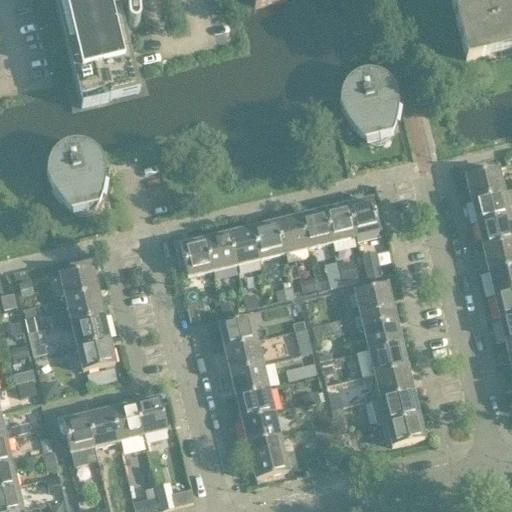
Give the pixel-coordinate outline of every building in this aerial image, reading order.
[(53,0),(78,104),(106,97),(108,104),(139,97),(119,14),(126,12),(127,25),(127,27),(128,28),(129,29),(131,30),(134,30),(136,30),(137,29),(138,28),(138,26),(139,26),(139,24),(136,0),(124,0),(125,2),(116,5),(115,0),(53,0)] [(251,0),(254,10),(285,3),(284,0),(251,0)] [(511,0),(449,0),(465,63),(488,57),(486,49),(510,43),(511,52),(511,51),(511,0)] [(358,140),(361,143),(363,145),(391,138),(391,136),(393,132),(394,128),(395,124),(396,119),(397,115),(397,111),(397,106),(397,102),(396,98),(382,101),(379,91),(385,81),(382,79),(378,77),(374,76),(372,76),(371,76),(367,75),(363,76),(360,77),(356,78),(353,79),(351,81),(348,83),(347,85),(344,88),(343,90),(342,92),(341,94),(340,97),(340,99),(339,102),(339,103),(340,107),(340,110),(341,114),(342,117),(343,120),(345,123),(347,126),(349,129),(352,132),(356,137),(358,140)] [(64,209),(68,214),(70,215),(98,208),(99,207),(100,203),(101,198),(102,194),(103,190),(104,185),(104,181),(104,177),(104,172),(103,168),(89,172),(86,161),(92,152),(89,150),(87,149),(83,147),(79,146),(76,146),(73,146),(70,146),(67,147),(64,148),(61,150),(59,151),(56,153),(53,156),(51,159),(50,161),(48,164),(47,167),(47,168),(46,170),(46,173),(46,176),(47,180),(48,184),(49,187),(51,192),(53,195),(54,197),(57,201),(60,205),(62,208),(64,209)] [(502,196),(497,172),(465,179),(470,203),(502,196)] [(511,218),(511,193),(502,196),(470,203),(476,227),(508,219),(511,218)] [(371,203),(347,209),(355,241),(379,235),(371,203)] [(347,209),(323,215),(331,247),(355,241),(347,209)] [(323,215),(300,220),(307,252),(331,247),(323,215)] [(511,244),(511,235),(508,219),(476,227),(482,251),(511,244)] [(300,220),(276,226),(283,258),(307,252),(300,220)] [(276,226),(251,232),(259,264),(283,258),(276,226)] [(251,232),(227,238),(235,270),(259,264),(251,232)] [(227,238),(204,243),(211,275),(235,270),(227,238)] [(187,281),(211,275),(204,243),(179,249),(187,281)] [(511,244),(482,251),(488,276),(511,269),(511,244)] [(312,274),(319,272),(316,262),(310,264),(312,274)] [(341,265),(343,286),(356,285),(354,264),(341,265)] [(368,282),(380,280),(377,267),(365,270),(368,282)] [(511,269),(488,276),(493,299),(511,294),(511,269)] [(91,271),(59,278),(65,304),(97,296),(91,271)] [(338,278),(327,281),(330,294),(342,291),(338,278)] [(354,296),(362,331),(379,327),(377,316),(392,312),(386,288),(354,296)] [(511,294),(493,299),(499,323),(511,320),(511,294)] [(97,296),(65,304),(70,327),(103,319),(97,296)] [(244,303),(246,313),(254,312),(252,302),(244,303)] [(379,327),(362,331),(368,356),(400,348),(392,312),(377,316),(379,327)] [(103,319),(70,327),(76,351),(108,343),(103,319)] [(511,320),(499,323),(505,347),(511,345),(511,320)] [(218,328),(224,352),(256,344),(250,321),(218,328)] [(341,336),(338,324),(320,329),(311,331),(314,343),(323,341),(341,336)] [(108,343),(76,351),(82,375),(114,367),(108,343)] [(283,364),(281,357),(271,359),(271,357),(259,360),(256,344),(224,352),(229,377),(261,369),(262,369),(283,364)] [(43,348),(30,351),(33,361),(46,358),(43,348)] [(400,348),(368,356),(374,380),(406,372),(400,348)] [(320,367),(323,381),(332,379),(330,370),(334,369),(332,364),(320,367)] [(267,393),(262,369),(261,369),(229,377),(235,400),(267,393)] [(406,372),(374,380),(380,403),(412,396),(406,372)] [(113,373),(100,376),(103,388),(116,385),(113,373)] [(30,375),(19,377),(21,387),(32,384),(30,375)] [(36,399),(33,385),(16,389),(19,403),(36,399)] [(267,393),(235,400),(241,424),(273,416),(267,393)] [(412,396),(380,403),(386,427),(418,420),(412,396)] [(329,402),(332,412),(339,410),(337,401),(329,402)] [(159,402),(136,407),(143,439),(166,434),(159,402)] [(136,407),(112,413),(119,445),(143,439),(136,407)] [(112,413),(88,419),(95,451),(119,445),(112,413)] [(273,416),(241,424),(249,459),(267,455),(264,444),(279,440),(273,416)] [(95,451),(88,419),(62,425),(70,457),(74,471),(97,466),(94,451),(95,451)] [(423,443),(418,420),(386,427),(391,451),(423,443)] [(316,442),(328,439),(326,432),(314,434),(316,442)] [(267,455),(249,459),(255,484),(287,476),(279,440),(264,444),(267,455)] [(5,443),(0,444),(0,468),(10,466),(5,443)] [(10,466),(0,468),(0,494),(16,491),(10,466)] [(31,488),(34,500),(49,497),(47,485),(31,488)] [(173,511),(168,488),(157,491),(161,511),(173,511)] [(21,511),(16,491),(0,494),(0,511),(21,511)]
